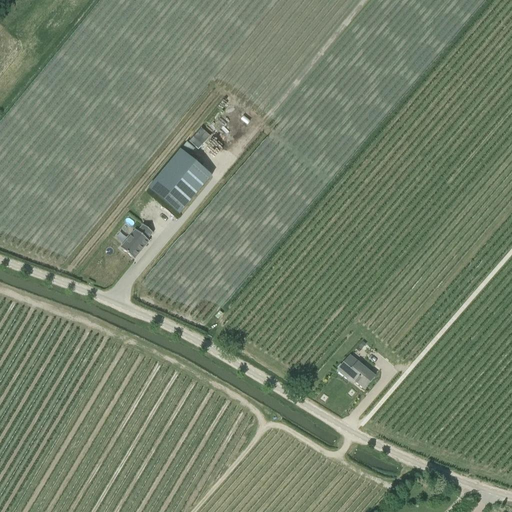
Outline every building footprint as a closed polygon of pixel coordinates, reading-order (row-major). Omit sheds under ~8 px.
[(247,107),(243,110),(251,119),(255,115),(247,107)] [(201,129),(189,142),(198,150),(210,136),(201,129)] [(217,130),(215,133),(218,135),(215,140),(221,145),(227,137),(217,130)] [(216,156),(222,148),(214,142),(208,151),(216,156)] [(177,215),(209,176),(179,151),(146,190),(177,215)] [(157,214),(167,223),(171,218),(162,209),(157,214)] [(129,240),(115,258),(129,269),(142,251),(140,250),(146,243),(136,235),(130,242),(129,240)] [(363,389),(374,377),(349,356),(337,371),(352,384),(354,382),(363,389)] [(235,416),(232,421),(237,424),(233,432),(241,436),(248,423),(235,416)]
